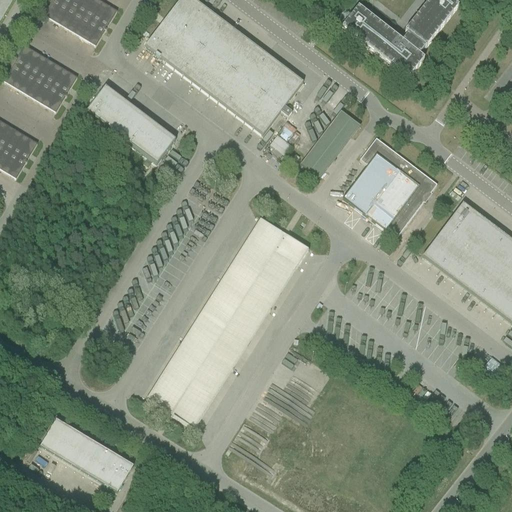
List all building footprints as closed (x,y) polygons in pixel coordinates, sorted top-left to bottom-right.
[(53,0),(43,19),(95,50),(105,34),(105,35),(106,33),(106,32),(116,15),(91,0),(53,0)] [(182,0),(144,51),(145,52),(262,140),(280,116),(287,122),(291,116),(284,111),(302,87),(186,0),(182,0)] [(425,51),(457,10),(445,0),(431,0),(406,33),(404,35),(407,37),(401,45),(357,11),(341,31),(407,83),(423,63),(418,58),(424,51),(425,51)] [(24,48),(23,47),(14,42),(8,52),(16,57),(18,58),(24,48)] [(66,99),(68,96),(76,81),(24,50),(3,85),(26,99),(55,117),(65,101),(66,99)] [(156,169),(174,144),(104,91),(85,116),(156,169)] [(351,140),(359,130),(340,116),(306,160),(300,169),(318,183),(326,173),(326,174),(352,140),(351,140)] [(0,173),(15,183),(25,167),(27,165),(26,165),(37,147),(0,125),(0,173)] [(269,148),(285,160),(292,150),(277,138),(269,148)] [(423,206),(422,205),(429,196),(430,197),(436,188),(375,142),(359,164),(367,169),(341,203),(384,235),(386,233),(397,241),(423,206)] [(295,158),(290,164),(294,167),(299,161),(295,158)] [(511,245),(462,207),(421,261),(511,329),(511,245)] [(145,403),(194,433),(307,253),(260,223),(145,403)] [(478,377),(491,387),(503,371),(490,361),(478,377)] [(79,437),(76,435),(78,432),(67,426),(65,430),(55,424),(39,451),(116,497),(132,470),(82,440),(82,439),(79,437),(79,438),(78,438),(79,437)] [(289,435),(279,452),(296,462),(306,445),(289,435)] [(369,511),(346,501),(341,511),(369,511)]
